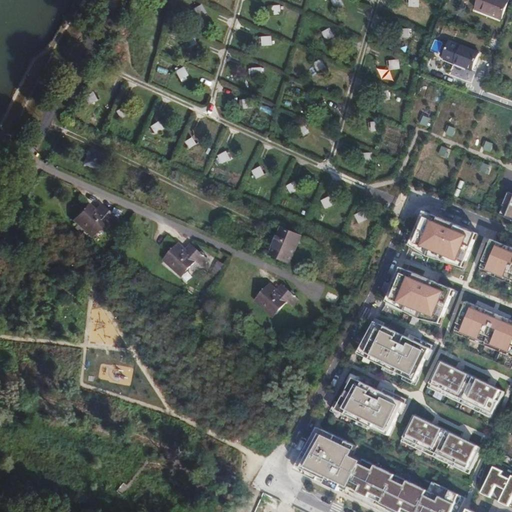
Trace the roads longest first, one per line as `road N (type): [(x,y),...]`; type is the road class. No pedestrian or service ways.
road 1 (residential): [(341,511),(274,480),(411,206),(424,200),(511,234)]
road 2 (track): [(115,73),(411,206)]
road 3 (residential): [(0,201),(111,0)]
road 4 (track): [(368,187),(398,179),(417,130),(511,167)]
road 5 (track): [(326,169),(377,0)]
